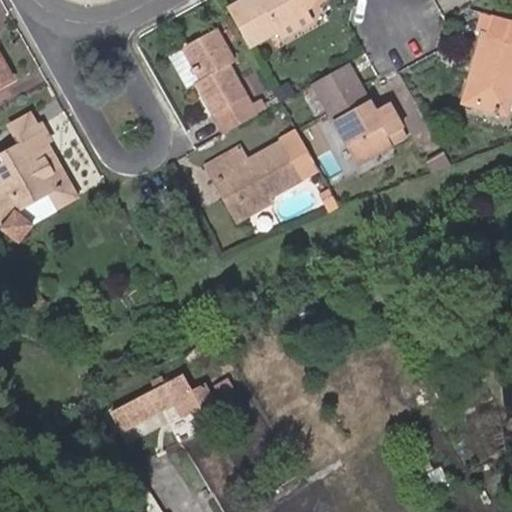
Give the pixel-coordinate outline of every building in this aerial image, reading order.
[(239,0),(227,7),(248,45),(277,30),(278,33),(310,14),(307,9),(321,0),(239,0)] [(313,19),(310,14),(278,33),(281,37),(313,19)] [(511,18),(497,14),(491,33),(484,31),(474,68),(480,69),(471,102),(509,112),(511,101),(511,18)] [(193,82),(211,114),(244,96),(228,65),(233,61),(215,28),(181,46),(192,67),(185,71),(187,77),(195,72),(198,79),(193,82)] [(192,67),(181,46),(166,54),(184,88),(193,82),(198,79),(195,72),(187,77),(185,71),(192,67)] [(0,83),(13,76),(0,52),(0,83)] [(375,108),(348,60),(313,81),(349,144),(358,162),(406,135),(408,134),(403,124),(389,100),(375,108)] [(480,69),(474,68),(465,100),(471,102),(480,69)] [(38,126),(39,126),(32,112),(12,123),(19,136),(38,126)] [(49,189),(68,178),(48,140),(54,138),(48,128),(45,122),(39,126),(38,126),(19,136),(23,141),(0,154),(0,214),(4,222),(21,213),(17,208),(19,206),(48,189),(49,189)] [(221,176),(240,211),(299,178),(279,140),(245,160),(238,147),(203,166),(211,181),(221,176)] [(231,216),(240,211),(221,176),(211,181),(231,216)] [(52,195),(72,185),(68,178),(49,189),(48,189),(52,196),(52,195)] [(78,196),(72,185),(52,195),(52,196),(58,206),(78,196)] [(21,213),(4,222),(1,227),(20,240),(34,222),(21,213)] [(220,399),(236,389),(229,378),(213,386),(220,399)] [(164,409),(180,402),(195,395),(188,379),(116,411),(123,427),(164,409)] [(182,408),(180,402),(164,409),(166,415),(182,408)]
